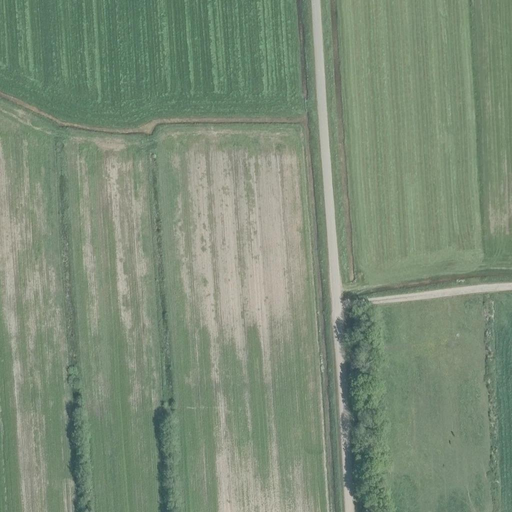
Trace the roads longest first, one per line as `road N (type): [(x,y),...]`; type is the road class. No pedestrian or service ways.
road 1 (unclassified): [(348,511),(317,0)]
road 2 (track): [(336,306),(511,287)]
